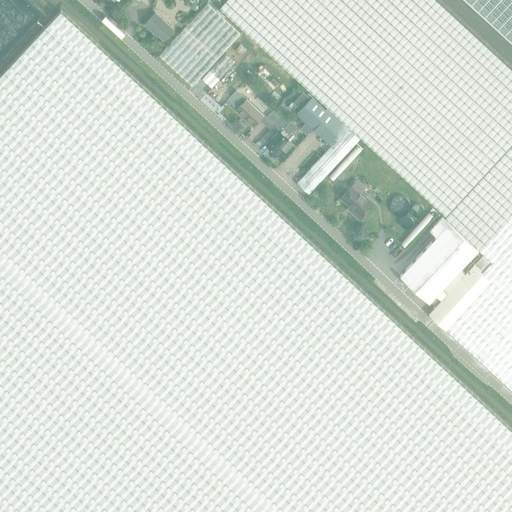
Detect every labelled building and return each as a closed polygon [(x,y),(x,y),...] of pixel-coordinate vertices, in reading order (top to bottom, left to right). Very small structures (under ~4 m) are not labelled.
[(225,0),(220,7),(218,9),(262,48),(327,107),(360,137),(398,173),(445,216),(444,218),(479,250),(483,254),(474,264),(491,280),(446,329),(497,376),(511,390),(511,70),(491,51),(435,0),(225,0)] [(511,0),(465,0),(511,43),(511,0)] [(192,86),(241,33),(208,3),(184,30),(160,56),(192,86)] [(0,511),(511,511),(511,429),(262,195),(61,7),(0,73),(0,511)] [(164,40),(173,30),(155,13),(145,24),(157,35),(158,35),(164,40)] [(241,44),(234,51),(241,57),(248,50),(241,44)] [(211,88),(236,62),(225,53),(202,79),(211,88)] [(281,83),(274,91),(282,98),(289,90),(281,83)] [(236,91),(228,100),(236,108),(235,110),(253,127),(260,119),(263,116),(265,114),(262,112),(246,97),(245,99),(236,91)] [(303,92),(298,98),(305,104),(312,97),(308,93),(306,95),(303,92)] [(327,107),(325,109),(312,97),(305,104),(297,114),(331,146),(297,183),(309,194),(360,137),(327,107)] [(265,114),(263,116),(265,119),(272,125),(283,114),(276,107),(267,116),(265,114)] [(278,131),(267,142),(276,151),(281,146),(286,151),(293,144),(290,141),(295,136),(294,135),(291,132),(292,131),(297,126),(283,114),(272,125),(278,131)] [(359,219),(373,204),(360,191),(363,187),(356,181),(341,197),(354,209),(351,212),(359,219)] [(436,236),(400,275),(429,302),(436,295),(441,300),(437,304),(429,313),(437,321),(446,330),(446,329),(491,280),(474,264),(465,274),(461,270),(479,250),(444,218),(442,216),(429,230),(436,236)] [(431,302),(435,306),(439,301),(436,297),(431,302)]
